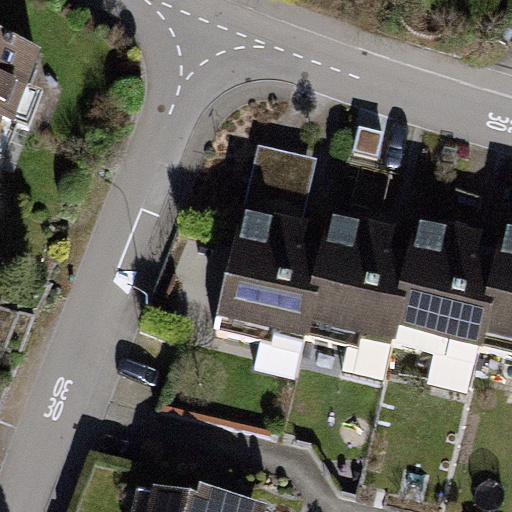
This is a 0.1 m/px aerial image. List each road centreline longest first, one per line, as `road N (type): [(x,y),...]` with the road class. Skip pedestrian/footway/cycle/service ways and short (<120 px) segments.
road 1 (residential): [(15,511),(203,22)]
road 2 (residential): [(203,22),(511,126)]
